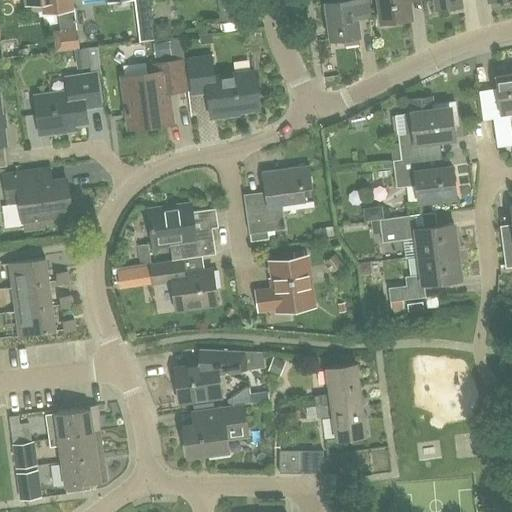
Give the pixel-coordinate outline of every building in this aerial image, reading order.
[(72,9),(71,0),(27,0),(28,4),(42,2),(43,12),(72,9)] [(235,0),(217,0),(220,20),(238,18),(235,0)] [(344,0),(345,0),(324,3),(329,40),(342,39),(343,46),(358,44),(357,37),(358,36),(355,19),(368,17),(366,0),(344,0)] [(377,0),(380,22),(410,18),(407,0),(377,0)] [(54,11),(56,49),(77,48),(74,10),(54,11)] [(153,53),(179,53),(179,41),(153,41),(153,53)] [(212,77),(210,57),(188,59),(192,93),(208,91),(211,117),(227,115),(227,112),(257,108),(253,72),(212,77)] [(187,89),(184,60),(152,64),(153,73),(121,77),(127,128),(171,123),(168,91),(187,89)] [(67,91),(34,95),(34,98),(36,107),(39,135),(57,132),(57,127),(76,125),(87,123),(85,108),(100,106),(96,74),(95,72),(91,73),(65,76),(67,91)] [(497,147),(511,144),(511,135),(509,113),(511,112),(511,74),(495,77),(499,108),(481,111),(483,120),(493,119),(497,147)] [(414,133),(398,135),(399,142),(401,160),(424,157),(426,157),(424,141),(439,139),(454,137),(452,125),(458,124),(455,101),(433,104),(432,96),(409,99),(411,112),(414,133)] [(401,160),(393,162),(396,183),(415,180),(418,202),(456,197),(452,167),(443,168),(426,170),(424,157),(401,160)] [(263,170),(263,171),(262,173),(265,191),(244,194),(249,233),(286,228),(282,205),(314,201),(309,165),(268,169),(265,170),(263,170)] [(42,217),(70,213),(66,179),(42,182),(40,170),(3,175),(6,203),(19,202),(21,220),(22,220),(23,230),(44,227),(42,217)] [(189,205),(176,207),(147,211),(152,247),(179,243),(181,259),(215,254),(211,229),(193,231),(189,205)] [(511,207),(510,208),(511,220),(511,234),(501,236),(505,268),(511,266),(511,207)] [(409,216),(371,221),(373,235),(399,232),(400,240),(415,238),(418,257),(456,252),(453,224),(411,230),(409,216)] [(324,228),(313,230),(314,239),(326,238),(324,228)] [(406,286),(388,288),(390,302),(403,300),(420,298),(418,285),(460,279),(456,252),(418,257),(421,275),(405,277),(406,286)] [(335,254),(324,262),(331,273),(343,264),(335,254)] [(12,288),(48,282),(45,258),(8,263),(12,288)] [(277,311),(312,306),(305,258),(270,263),(274,290),(257,292),(259,310),(276,308),(277,311)] [(217,272),(212,273),(212,272),(183,276),(181,259),(150,264),(152,281),(170,279),(175,309),(217,303),(215,288),(219,287),(217,272)] [(55,273),(56,284),(68,282),(67,271),(55,273)] [(52,306),(48,282),(12,288),(15,312),(52,306)] [(70,295),(58,297),(60,308),(72,307),(70,295)] [(403,300),(390,302),(391,309),(404,308),(403,300)] [(423,302),(407,304),(408,311),(424,309),(423,302)] [(55,331),(52,306),(15,312),(19,336),(55,331)] [(73,320),(62,321),(63,332),(75,330),(73,320)] [(262,352),(200,349),(202,362),(191,363),(192,366),(176,368),(180,401),(220,396),(218,373),(264,368),(262,352)] [(274,357),(268,371),(280,375),(285,362),(274,357)] [(315,406),(361,400),(357,364),(327,368),(330,394),(314,396),(315,406)] [(366,435),(361,400),(315,406),(317,417),(333,415),(336,439),(366,435)] [(227,436),(247,434),(243,404),(190,411),(192,425),(183,426),(187,456),(228,450),(227,436)] [(94,434),(93,432),(99,431),(96,406),(87,407),(87,409),(55,413),(45,414),(49,440),(58,438),(94,434)] [(12,444),(22,443),(20,425),(10,426),(12,444)] [(96,455),(102,454),(99,431),(93,432),(94,434),(58,438),(49,440),(50,446),(59,445),(61,463),(97,458),(96,455)] [(25,467),(24,457),(23,448),(13,449),(16,468),(25,467)] [(301,473),(301,451),(280,451),(279,473),(301,473)] [(301,451),(301,473),(323,473),(323,457),(323,451),(301,451)] [(65,486),(106,481),(102,454),(96,455),(97,458),(61,463),(65,486)] [(337,457),(323,457),(323,473),(337,473),(337,457)] [(26,473),(16,474),(20,500),(29,499),(26,473)]
